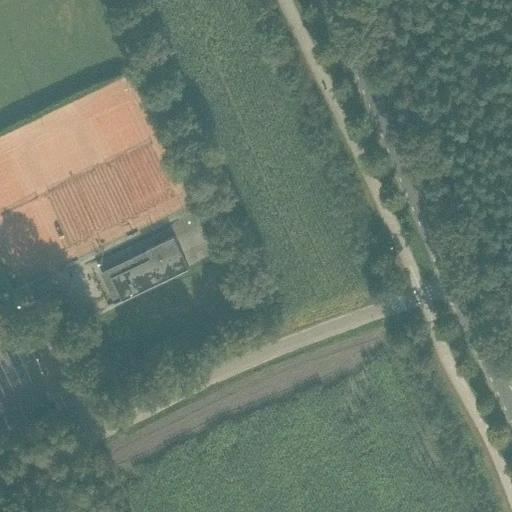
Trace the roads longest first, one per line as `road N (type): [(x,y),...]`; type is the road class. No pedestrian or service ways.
road 1 (unclassified): [(0,489),(277,353),(454,282)]
road 2 (tertiary): [(454,282),(332,0)]
